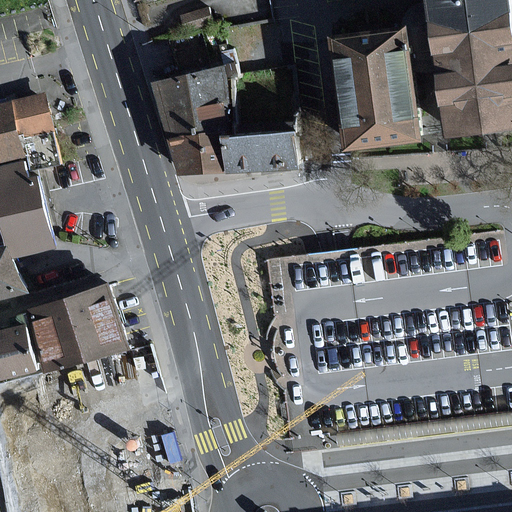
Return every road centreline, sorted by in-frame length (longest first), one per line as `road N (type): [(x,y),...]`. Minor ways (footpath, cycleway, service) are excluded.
road 1 (residential): [(162,221),(278,203),(435,212),(511,206)]
road 2 (primary): [(162,221),(92,0)]
road 3 (primary): [(203,373),(162,221)]
road 4 (primary): [(203,373),(204,418),(225,508)]
road 5 (primary): [(276,474),(236,440),(203,373)]
